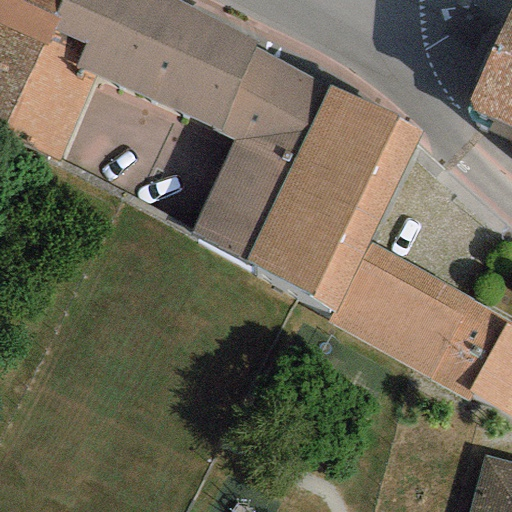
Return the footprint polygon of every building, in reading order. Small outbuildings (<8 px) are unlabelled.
[(62,0),(0,0),(0,25),(42,45),(45,37),(62,0)] [(328,88),(172,0),(62,0),(45,37),(67,47),(61,61),(97,78),(233,138),(187,235),(241,261),(328,88)] [(511,0),(510,1),(468,101),(475,114),(511,128),(511,136),(509,145),(511,151),(511,0)] [(0,132),(42,45),(0,25),(0,132)] [(67,47),(45,37),(42,45),(0,132),(0,133),(58,161),(97,78),(61,61),(67,47)] [(419,135),(328,88),(241,261),(336,311),(327,325),(511,421),(511,327),(365,245),(419,135)] [(511,511),(511,462),(482,455),(467,511),(511,511)]
